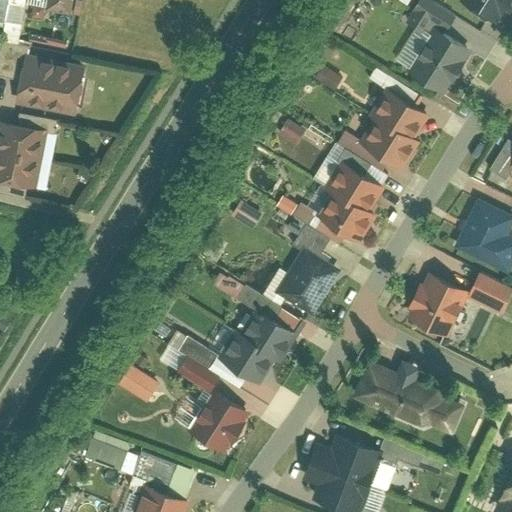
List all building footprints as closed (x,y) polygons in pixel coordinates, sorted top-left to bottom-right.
[(24,0),(25,1),(71,10),(72,0),(24,0)] [(511,0),(464,0),(500,22),(511,0)] [(443,28),(418,69),(448,87),(473,47),(443,28)] [(13,95),(81,110),(92,60),(24,45),(13,95)] [(322,61),(314,74),(333,86),(342,73),(322,61)] [(363,134),(410,162),(438,116),(391,88),(363,134)] [(0,115),(0,177),(35,185),(50,120),(1,109),(0,115)] [(296,141),(305,127),(287,115),(278,130),(296,141)] [(358,170),(329,218),(359,236),(388,188),(358,170)] [(239,196),(230,211),(251,225),(261,210),(239,196)] [(453,244),(503,270),(511,252),(511,241),(505,237),(511,223),(511,213),(478,196),(453,244)] [(291,290),(320,308),(346,265),(317,248),(291,290)] [(414,314),(453,330),(471,286),(432,270),(414,314)] [(221,357),(258,380),(273,355),(278,358),(297,327),(259,304),(242,332),(238,330),(221,357)] [(358,395),(453,434),(470,393),(375,354),(358,395)] [(146,399),(158,378),(128,361),(116,381),(146,399)] [(192,426),(232,450),(256,412),(216,388),(192,426)] [(314,490),(363,510),(389,446),(340,426),(314,490)] [(138,448),(93,430),(83,454),(128,472),(138,448)] [(166,487),(187,493),(194,466),(173,460),(166,487)] [(511,463),(498,496),(511,501),(511,463)] [(138,511),(187,511),(192,497),(147,484),(138,511)]
